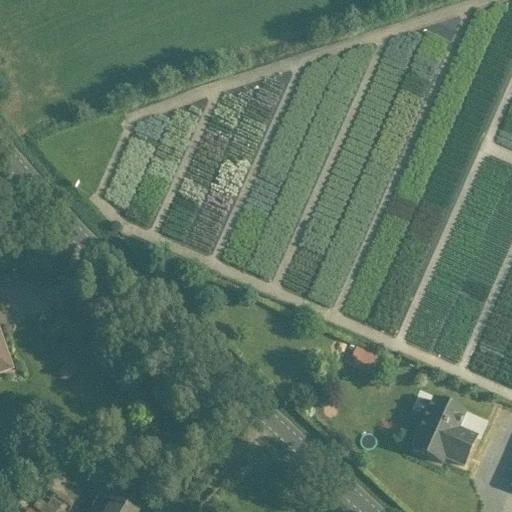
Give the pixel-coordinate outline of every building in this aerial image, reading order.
[(0,373),(7,371),(4,365),(9,364),(0,338),(0,373)] [(362,367),(368,354),(357,349),(351,362),(362,367)] [(464,468),(477,441),(457,432),(465,415),(435,402),(428,418),(423,416),(416,432),(421,434),(413,452),(442,466),(445,459),(464,468)] [(511,465),(503,486),(511,489),(511,465)] [(129,511),(118,506),(101,497),(101,498),(98,496),(89,511),(129,511)] [(52,500),(47,506),(55,511),(59,506),(52,500)]
